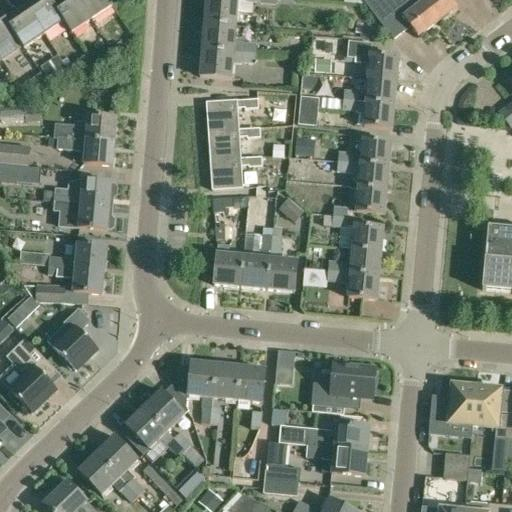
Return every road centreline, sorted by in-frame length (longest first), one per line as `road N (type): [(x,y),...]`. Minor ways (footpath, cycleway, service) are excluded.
road 1 (residential): [(414,347),(436,97),(453,73),(511,28)]
road 2 (residential): [(164,330),(146,290),(167,0)]
road 3 (residential): [(164,330),(414,347)]
road 4 (residential): [(0,503),(21,469),(164,330)]
road 5 (residential): [(400,511),(414,347)]
